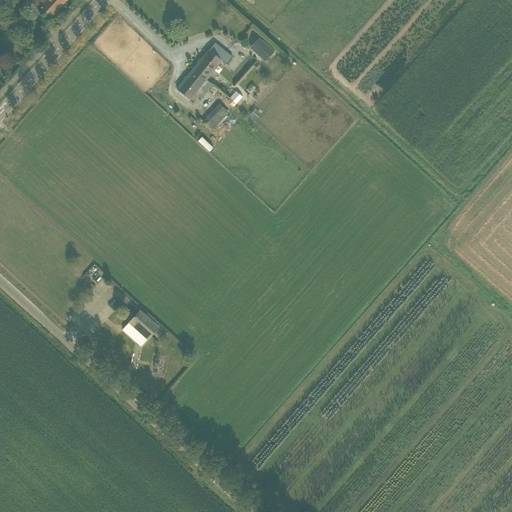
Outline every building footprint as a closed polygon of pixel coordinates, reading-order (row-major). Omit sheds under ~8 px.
[(35,0),(31,5),(48,21),(66,0),(35,0)] [(264,63),(274,52),(258,38),(249,49),(264,63)] [(214,43),(194,68),(206,79),(221,61),(226,65),(232,58),(214,43)] [(206,79),(194,68),(176,90),(189,100),(206,79)] [(242,97),(236,91),(230,98),(236,104),(242,97)] [(203,121),(212,130),(228,113),(219,104),(203,121)] [(254,108),(249,115),(255,121),(261,114),(254,108)] [(147,312),(144,315),(139,310),(129,322),(147,339),(160,324),(147,312)]
